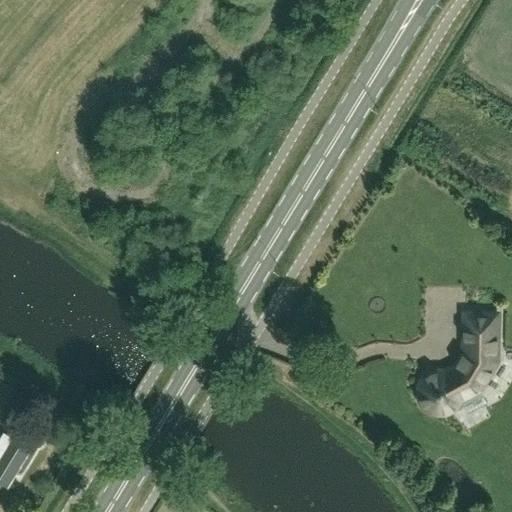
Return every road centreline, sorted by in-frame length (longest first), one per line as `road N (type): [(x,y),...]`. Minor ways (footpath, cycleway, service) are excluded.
road 1 (primary): [(108,511),(336,136)]
road 2 (track): [(228,511),(173,465),(0,360)]
road 3 (primary): [(336,136),(432,0)]
road 4 (primary): [(406,0),(336,136)]
